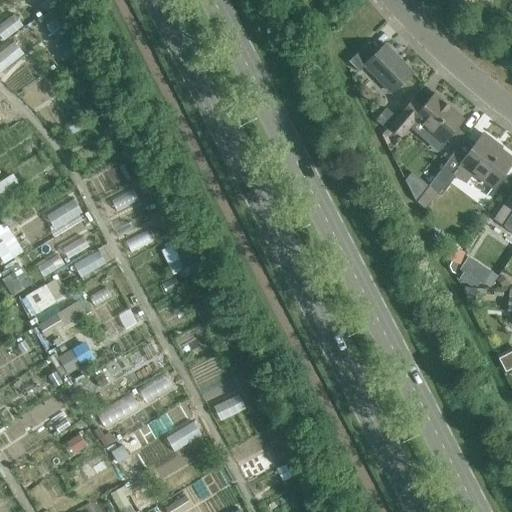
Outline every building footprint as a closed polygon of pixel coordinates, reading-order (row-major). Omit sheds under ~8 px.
[(19,11),(0,24),(0,28),(7,39),(28,24),(19,11)] [(365,66),(392,93),(412,73),(385,46),(378,53),(369,43),(349,62),(359,73),(365,66)] [(413,100),(389,127),(401,137),(416,120),(424,127),(418,135),(438,152),(444,144),(464,120),(434,94),(422,108),(413,100)] [(443,167),(429,186),(441,195),(454,177),(465,186),(474,174),(493,188),(511,165),(511,163),(511,159),(494,145),(495,144),(483,135),(475,144),(466,137),(443,167)] [(0,194),(24,190),(20,171),(3,175),(4,182),(0,183),(0,194)] [(429,186),(417,203),(425,209),(437,193),(429,186)] [(511,232),(511,192),(511,193),(493,220),(511,232)] [(50,212),(59,230),(90,214),(81,196),(50,212)] [(10,221),(0,226),(0,258),(3,263),(26,250),(10,221)] [(54,271),(68,262),(61,252),(48,261),(54,271)] [(452,261),(449,266),(453,273),(455,274),(459,264),(452,261)] [(16,291),(34,282),(24,263),(6,272),(16,291)] [(464,273),(460,279),(472,287),(473,285),(477,287),(480,283),(464,273)] [(45,287),(32,295),(38,306),(51,298),(45,287)] [(466,300),(475,301),(476,288),(465,287),(464,294),(467,294),(466,300)] [(55,357),(67,378),(87,367),(75,346),(55,357)] [(251,362),(237,369),(247,389),(261,382),(251,362)] [(225,421),(249,407),(241,392),(217,406),(225,421)] [(178,452),(206,432),(196,418),(168,439),(178,452)] [(139,434),(113,447),(121,460),(146,447),(139,434)] [(79,466),(87,482),(112,468),(104,452),(79,466)]
